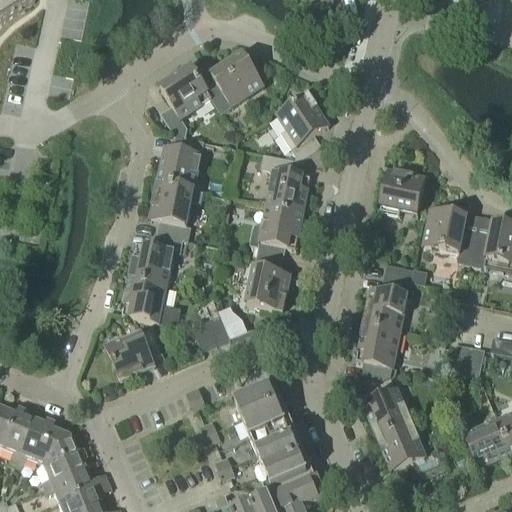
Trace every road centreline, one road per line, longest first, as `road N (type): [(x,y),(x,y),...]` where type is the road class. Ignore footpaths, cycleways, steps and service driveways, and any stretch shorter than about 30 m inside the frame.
road 1 (residential): [(62,401),(141,148),(103,91)]
road 2 (residential): [(103,91),(171,44),(228,33),(256,39),(370,99)]
road 3 (residential): [(99,422),(324,330)]
road 4 (residential): [(324,330),(370,99)]
road 5 (residential): [(364,511),(312,380),(324,330)]
road 6 (residential): [(511,208),(482,197),(373,79)]
